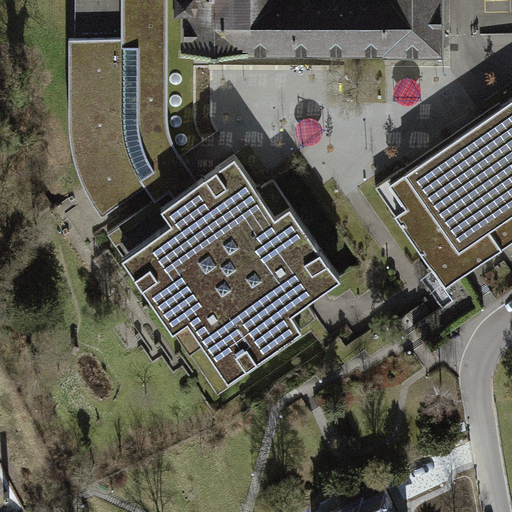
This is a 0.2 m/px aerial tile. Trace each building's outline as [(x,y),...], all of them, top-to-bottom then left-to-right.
[(129,0),(129,41),(75,41),(77,142),(82,168),(95,194),(110,218),(156,184),(166,201),(184,189),(193,202),(207,193),(197,179),(187,166),(179,151),(172,135),(171,118),(169,0),(129,0)] [(188,0),(189,56),(460,57),(460,0),(188,0)] [(511,100),(384,187),(455,290),(511,250),(511,100)] [(214,342),(244,387),(320,335),(308,317),(358,283),(308,210),(290,222),(249,163),(207,193),(193,202),(174,215),(186,232),(136,266),(196,354),(214,342)] [(34,511),(37,511),(0,439),(0,511),(34,511)] [(414,511),(403,488),(355,511),(414,511)]
